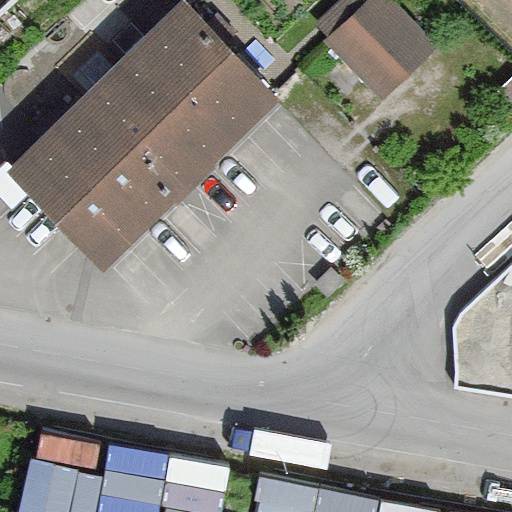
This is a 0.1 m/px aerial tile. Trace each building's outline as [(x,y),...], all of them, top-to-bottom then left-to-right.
[(386,0),(368,0),(330,38),(381,90),(428,43),(386,0)] [(85,101),(20,166),(107,259),(274,95),(186,2),(85,101)] [(511,95),(511,75),(502,85),(511,95)] [(38,185),(19,165),(9,155),(0,163),(0,192),(14,208),(38,185)] [(322,287),(330,295),(344,280),(338,273),(331,266),(316,281),(322,287)] [(397,511),(401,493),(280,467),(270,511),(397,511)] [(247,511),(252,476),(233,474),(227,509),(247,511)]
